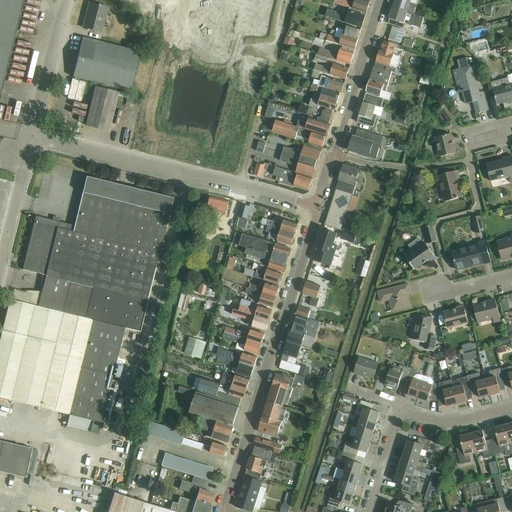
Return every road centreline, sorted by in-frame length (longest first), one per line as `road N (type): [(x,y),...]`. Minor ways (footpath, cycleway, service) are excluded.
road 1 (residential): [(221,511),(316,215),(312,204)]
road 2 (unclassified): [(260,191),(30,135)]
road 3 (residential): [(454,291),(439,222),(475,212),(468,160),(474,133),(511,123)]
road 4 (residential): [(312,204),(378,0)]
road 5 (unknown): [(0,419),(114,435),(131,415),(148,345)]
road 6 (unclassified): [(30,135),(65,0)]
road 7 (residential): [(0,261),(30,135)]
